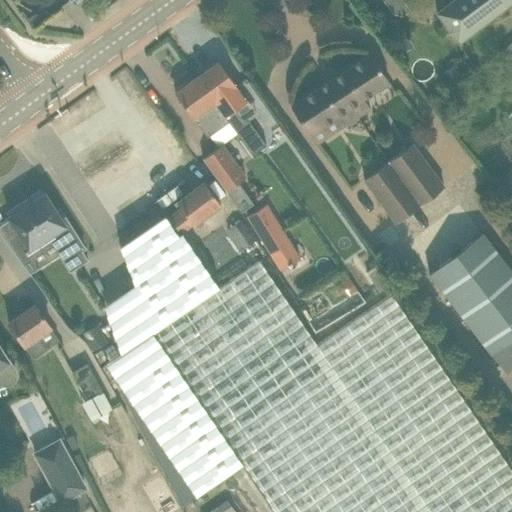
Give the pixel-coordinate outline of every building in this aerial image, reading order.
[(511,0),(450,0),(434,13),(457,45),(511,2),(511,0)] [(34,13),(26,19),(32,28),(42,20),(37,14),(34,13)] [(511,39),(501,50),(511,62),(511,39)] [(370,53),(332,78),(357,117),(369,108),(363,99),(389,82),(370,53)] [(218,60),(197,76),(214,99),(229,120),(228,121),(236,133),(252,154),(266,144),(247,119),(243,122),(234,109),(246,100),(236,86),(218,60)] [(438,75),(451,91),(466,80),(454,63),(438,75)] [(177,90),(175,92),(207,136),(228,121),(229,120),(214,99),(197,76),(187,83),(186,81),(176,88),(177,90)] [(357,117),(332,78),(290,106),(309,134),(333,119),(339,129),(357,117)] [(412,142),(390,158),(423,201),(444,185),(412,142)] [(202,157),(225,190),(245,175),(222,143),(202,157)] [(423,201),(390,158),(362,179),(394,223),(423,201)] [(181,207),(168,216),(180,233),(192,224),(193,225),(220,204),(203,181),(176,201),(181,207)] [(56,210),(44,192),(30,201),(27,197),(5,211),(21,236),(16,240),(26,255),(40,246),(37,242),(52,232),(68,257),(84,247),(59,208),(56,210)] [(266,203),(245,216),(278,268),(298,256),(266,203)] [(170,357),(119,389),(183,502),(243,461),(275,511),(511,511),(511,470),(390,293),(316,343),(259,259),(219,287),(168,217),(120,247),(155,334),(170,357)] [(226,228),(241,249),(255,239),(241,218),(226,228)] [(428,270),(504,373),(511,367),(511,270),(482,230),(428,270)] [(376,264),(366,270),(379,290),(389,283),(376,264)] [(349,277),(342,281),(350,294),(357,290),(349,277)] [(307,320),(315,332),(365,302),(357,290),(350,294),(307,320)] [(427,301),(413,312),(424,326),(438,315),(427,301)] [(46,348),(38,336),(50,327),(34,304),(8,322),(33,358),(46,348)] [(99,329),(84,338),(92,351),(107,342),(99,329)] [(0,383),(5,385),(10,383),(14,379),(15,374),(13,368),(7,359),(6,357),(6,358),(0,348),(0,383)] [(102,391),(86,363),(71,372),(86,400),(102,391)] [(109,408),(111,407),(102,391),(86,400),(95,416),(109,408)] [(74,418),(64,424),(69,433),(79,428),(74,418)] [(34,453),(60,500),(84,487),(58,439),(34,453)] [(206,511),(232,511),(234,511),(226,499),(206,511)]
